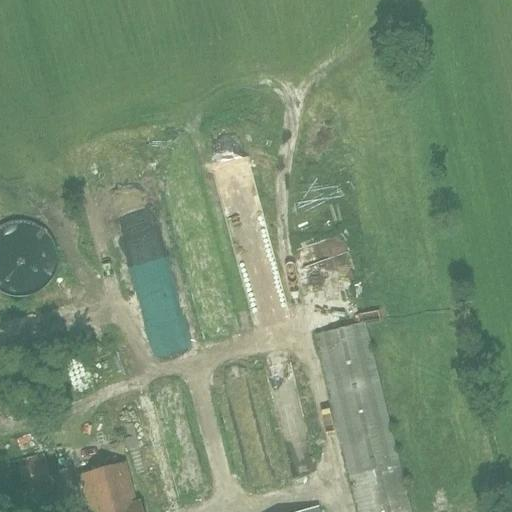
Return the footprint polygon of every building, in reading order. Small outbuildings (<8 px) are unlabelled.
[(246,217),(261,211),(248,179),(223,189),(241,235),(251,231),(246,217)] [(346,311),(347,322),(373,321),(373,309),(346,311)] [(315,336),(357,511),(411,511),(365,322),(323,333),(323,334),(315,336)] [(225,371),(233,422),(252,419),(244,368),(225,371)] [(9,504),(55,493),(46,455),(0,466),(9,504)] [(142,511),(139,502),(136,503),(125,464),(80,477),(90,511),(142,511)]
